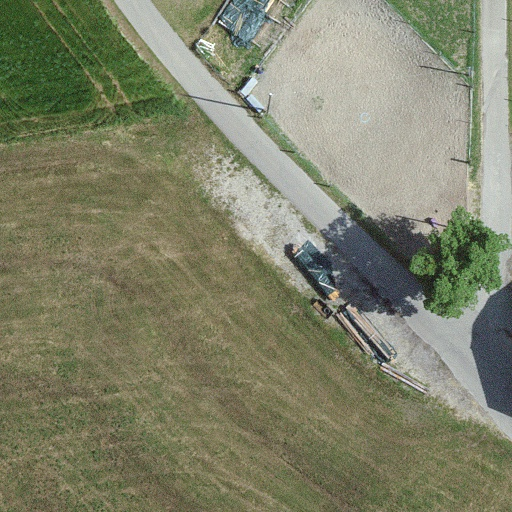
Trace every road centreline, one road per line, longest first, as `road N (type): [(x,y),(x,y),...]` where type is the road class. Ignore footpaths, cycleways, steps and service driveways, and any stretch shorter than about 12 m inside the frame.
road 1 (unclassified): [(135,0),(220,108),(485,381)]
road 2 (unclassified): [(498,0),(485,381)]
